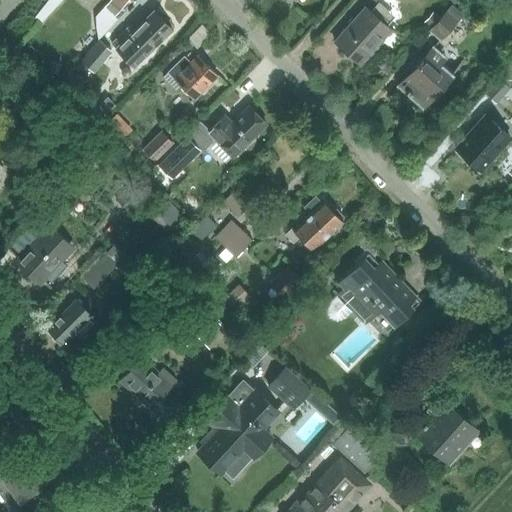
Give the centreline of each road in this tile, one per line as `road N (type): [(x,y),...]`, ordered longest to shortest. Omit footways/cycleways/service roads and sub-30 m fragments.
road 1 (residential): [(511,302),(218,0)]
road 2 (residential): [(0,328),(150,511)]
